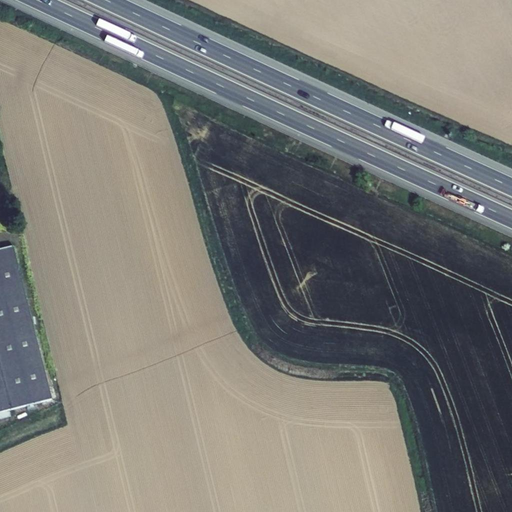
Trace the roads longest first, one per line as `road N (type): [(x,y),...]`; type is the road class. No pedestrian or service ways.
road 1 (motorway): [(39,0),(511,218)]
road 2 (motorway): [(511,186),(107,0)]
